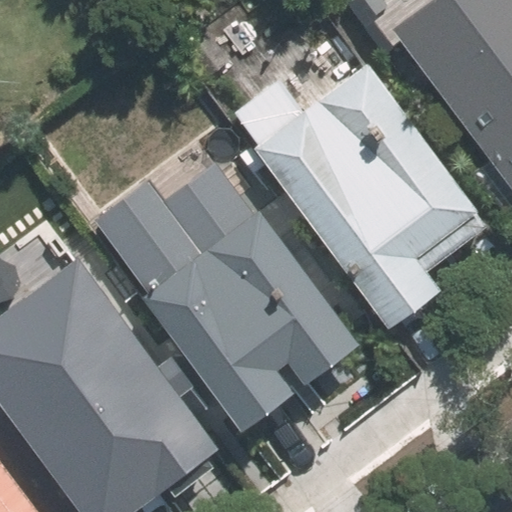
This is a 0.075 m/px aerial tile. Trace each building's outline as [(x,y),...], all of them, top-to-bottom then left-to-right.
[(511,0),(426,0),(368,45),(502,220),(511,212),(511,0)] [(321,50),(211,134),(349,313),(459,230),(321,50)] [(204,172),(97,253),(233,432),(341,351),(204,172)] [(37,257),(0,284),(0,446),(50,511),(106,511),(186,452),(37,257)] [(17,511),(0,489),(0,511),(17,511)]
